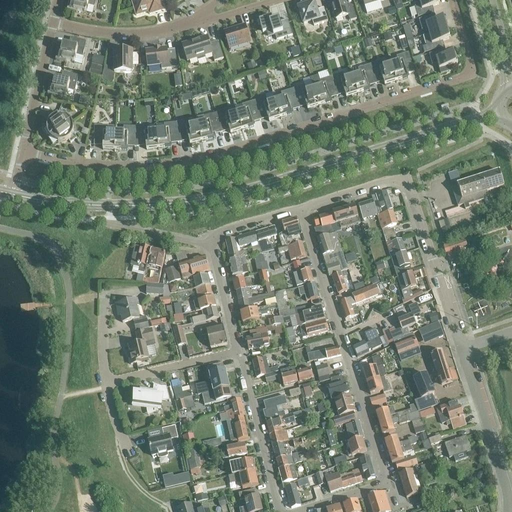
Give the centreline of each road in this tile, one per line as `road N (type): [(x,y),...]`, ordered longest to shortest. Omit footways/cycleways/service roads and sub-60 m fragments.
road 1 (residential): [(23,153),(85,164),(187,161),(465,76),(470,60),(452,0)]
road 2 (tertiary): [(83,205),(242,193),(496,114)]
road 3 (residential): [(299,511),(385,480),(301,208)]
road 4 (residential): [(460,348),(406,183),(301,208)]
road 5 (residential): [(507,511),(501,469),(460,348)]
road 6 (residential): [(277,505),(236,352)]
road 7 (residential): [(53,22),(149,34),(203,20)]
road 8 (residential): [(83,205),(90,221),(211,245)]
road 9 (residential): [(23,153),(53,22)]
road 10 (residential): [(107,387),(236,352)]
